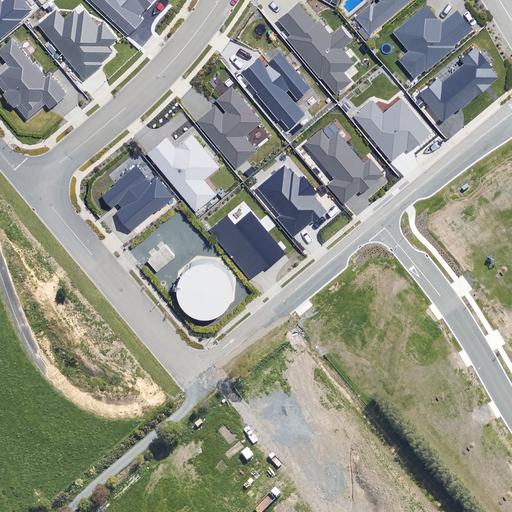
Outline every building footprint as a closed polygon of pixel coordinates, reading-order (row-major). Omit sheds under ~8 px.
[(0,0),(0,39),(23,21),(21,19),(31,10),(23,0),(5,0),(2,2),(0,0)] [(154,0),(88,0),(129,36),(144,20),(140,16),(154,0)] [(356,18),(370,34),(411,0),(382,0),(384,2),(373,11),(369,7),(356,18)] [(451,46),(471,29),(457,12),(442,24),(425,4),(392,32),(408,51),(399,58),(415,77),(423,70),(425,73),(455,48),(451,46)] [(321,77),(336,95),(353,81),(345,71),(355,63),(342,48),(353,38),(342,26),(330,36),(319,23),(315,27),(297,5),(280,20),(291,33),(285,38),(319,78),(321,77)] [(107,46),(115,39),(103,25),(99,28),(85,11),(78,16),(75,11),(64,20),(55,9),(37,24),(84,83),(105,66),(101,61),(112,52),(107,46)] [(50,108),(66,94),(51,75),(44,80),(12,40),(0,49),(0,54),(6,63),(0,67),(0,88),(4,94),(3,96),(13,108),(17,105),(27,118),(46,103),(50,108)] [(416,94),(442,124),(498,77),(475,50),(462,61),(466,65),(444,83),(438,76),(416,94)] [(242,72),(289,128),(306,114),(289,94),(290,93),(297,101),(311,90),(279,52),(267,62),(269,64),(267,68),(259,58),(242,72)] [(215,106),(196,121),(236,169),(257,151),(245,137),(262,122),(231,85),(214,99),(225,111),(221,114),(215,106)] [(410,152),(432,134),(402,98),(382,113),(373,102),(356,116),(392,160),(407,148),(410,152)] [(358,191),(361,193),(385,174),(370,156),(363,162),(338,131),(329,137),(322,128),(303,144),(333,179),(325,185),(341,205),(358,191)] [(166,136),(145,153),(194,213),(216,195),(204,179),(218,168),(192,136),(176,148),(166,136)] [(117,213),(131,230),(173,196),(158,178),(149,185),(135,167),(99,196),(110,210),(118,204),(122,209),(117,213)] [(283,167),(259,186),(283,215),(280,218),(294,235),(312,221),(314,223),(328,212),(314,195),(317,193),(302,175),(297,179),(292,173),(290,175),(283,167)] [(488,202),(480,193),(465,206),(473,214),(488,202)] [(495,211),(490,205),(474,218),(480,224),(495,211)] [(206,229),(249,279),(262,268),(266,272),(289,252),(252,209),(236,223),(227,212),(206,229)] [(144,257),(156,271),(175,255),(163,241),(144,257)] [(186,265),(183,268),(177,276),(175,286),(175,291),(177,300),(180,305),(187,311),(191,314),(201,316),(206,316),(215,313),(220,311),(226,304),(229,299),(231,290),(230,280),(226,271),(223,268),(215,262),(205,260),(195,261),(186,265)]
